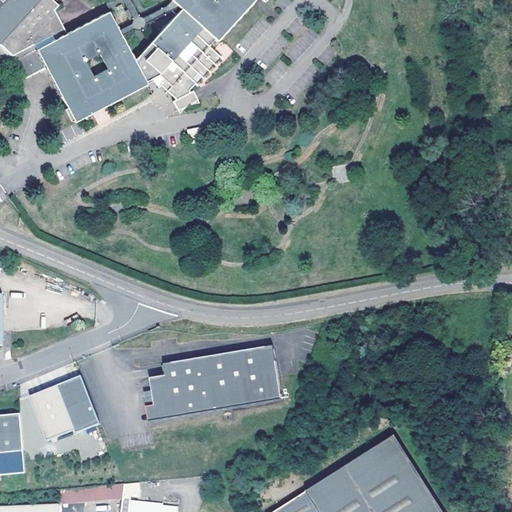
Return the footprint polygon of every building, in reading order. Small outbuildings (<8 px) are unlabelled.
[(11,74),(42,60),(70,114),(143,78),(142,75),(138,69),(131,54),(105,7),(61,29),(48,3),(50,0),(0,0),(0,39),(8,46),(29,35),(34,43),(13,53),(18,62),(7,67),(11,74)] [(248,0),(171,0),(180,8),(210,36),(212,38),(248,0)] [(131,54),(138,69),(142,75),(155,69),(162,76),(158,81),(169,91),(168,95),(172,103),(193,97),(186,85),(194,78),(196,79),(219,56),(205,43),(210,36),(180,8),(138,50),(131,54)] [(188,130),(191,138),(200,135),(198,127),(188,130)] [(150,377),(151,385),(152,389),(155,404),(146,405),(149,421),(282,398),(273,344),(221,353),(164,362),(166,373),(150,377)] [(74,383),(84,379),(83,375),(67,382),(70,383),(72,384),(74,383)] [(77,428),(68,406),(93,400),(84,379),(74,383),(72,384),(70,383),(67,382),(59,385),(52,388),(50,392),(33,399),(49,439),(77,428)] [(50,392),(52,388),(32,396),(33,399),(50,392)] [(144,390),(146,405),(155,404),(152,389),(144,390)] [(79,432),(102,423),(93,400),(68,406),(79,432)] [(0,454),(26,451),(22,413),(0,416),(0,454)] [(273,511),(443,511),(394,435),(273,511)] [(26,451),(0,454),(0,472),(28,469),(26,451)] [(126,483),(88,487),(90,502),(125,499),(126,483)] [(90,502),(88,487),(62,489),(63,505),(90,502)]
